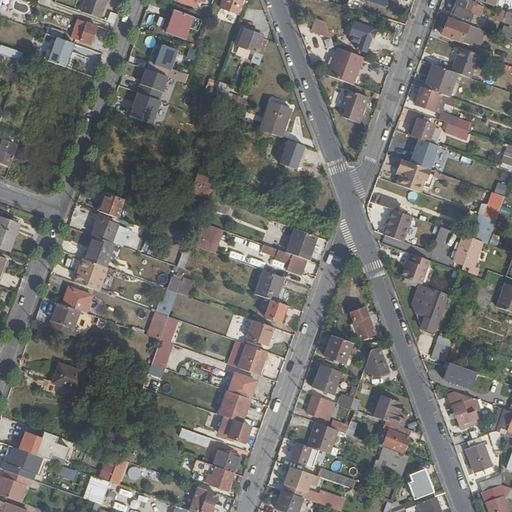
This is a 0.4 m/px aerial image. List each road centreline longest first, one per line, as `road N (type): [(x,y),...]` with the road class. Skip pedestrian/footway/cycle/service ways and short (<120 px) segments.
road 1 (tertiary): [(352,207),(463,511)]
road 2 (residential): [(352,207),(243,511)]
road 3 (tertiary): [(274,0),(352,207)]
road 4 (residential): [(426,0),(352,207)]
road 5 (residential): [(60,207),(134,0)]
road 6 (residential): [(0,383),(60,207)]
